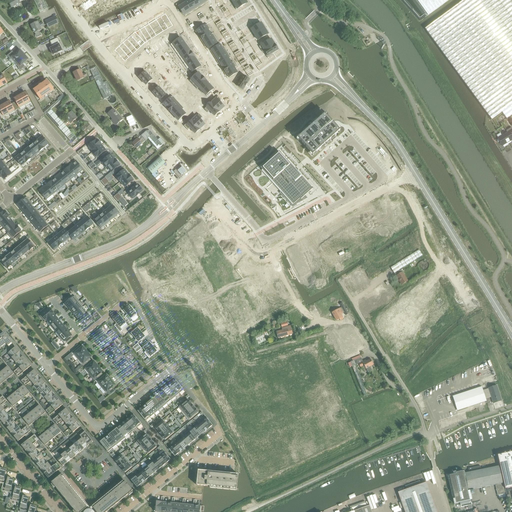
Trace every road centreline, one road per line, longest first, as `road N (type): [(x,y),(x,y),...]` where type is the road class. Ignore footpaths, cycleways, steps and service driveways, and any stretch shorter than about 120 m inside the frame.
road 1 (secondary): [(353,97),(401,151),(504,319)]
road 2 (residential): [(406,391),(462,364),(408,265),(394,263),(353,195)]
road 3 (residential): [(266,240),(347,420)]
road 4 (unclassified): [(425,434),(249,511)]
road 5 (unknown): [(503,260),(507,253),(413,104)]
road 6 (residential): [(114,146),(0,16)]
road 7 (unclassified): [(0,293),(154,218)]
road 8 (residential): [(331,259),(405,389)]
road 9 (residential): [(95,40),(183,141)]
road 10 (residential): [(241,103),(260,78),(213,0)]
road 11 (residential): [(169,5),(241,103)]
